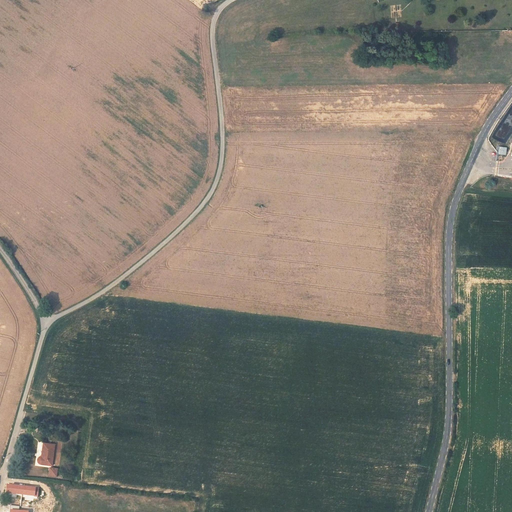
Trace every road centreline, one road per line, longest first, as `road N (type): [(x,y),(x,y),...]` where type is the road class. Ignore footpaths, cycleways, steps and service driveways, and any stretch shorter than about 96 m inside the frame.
road 1 (tertiary): [(428,511),(449,408),(449,226),(468,166),(511,90)]
road 2 (unclassified): [(47,321),(111,285),(213,189),(222,153),(213,20),(231,0)]
road 3 (residential): [(0,493),(47,321)]
